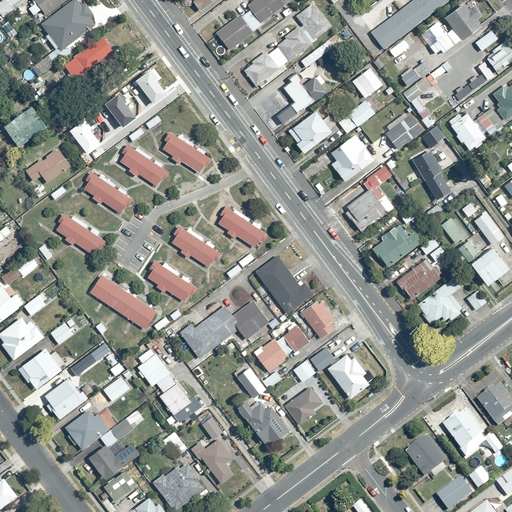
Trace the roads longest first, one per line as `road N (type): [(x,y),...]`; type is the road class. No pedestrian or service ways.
road 1 (secondary): [(304,226),(140,0)]
road 2 (secondary): [(421,376),(402,362),(304,226)]
road 3 (secondary): [(304,226),(324,239),(416,356),(432,364)]
road 4 (residential): [(75,511),(0,414)]
